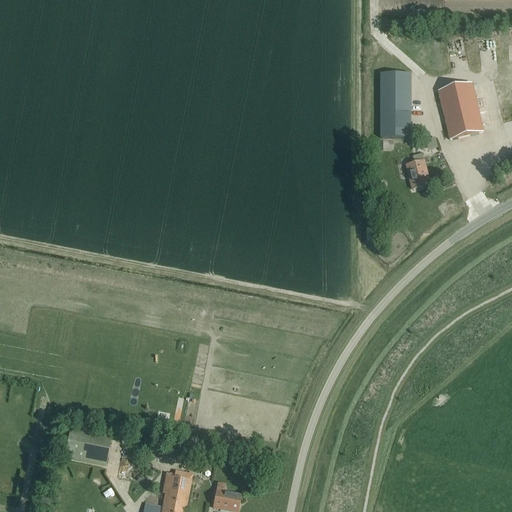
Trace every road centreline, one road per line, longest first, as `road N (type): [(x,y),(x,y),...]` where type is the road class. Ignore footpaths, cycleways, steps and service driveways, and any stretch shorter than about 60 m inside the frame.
road 1 (unclassified): [(294,511),(338,366),(424,263),(511,200)]
road 2 (unknown): [(481,220),(427,85)]
